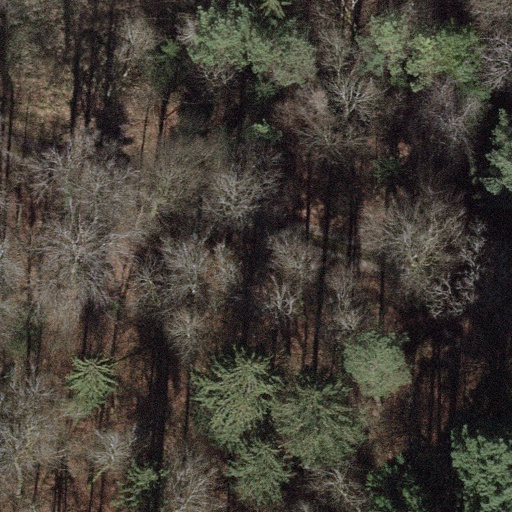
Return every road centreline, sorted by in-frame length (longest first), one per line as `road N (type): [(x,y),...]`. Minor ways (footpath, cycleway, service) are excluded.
road 1 (track): [(0,139),(511,301)]
road 2 (track): [(22,146),(150,58),(206,0)]
